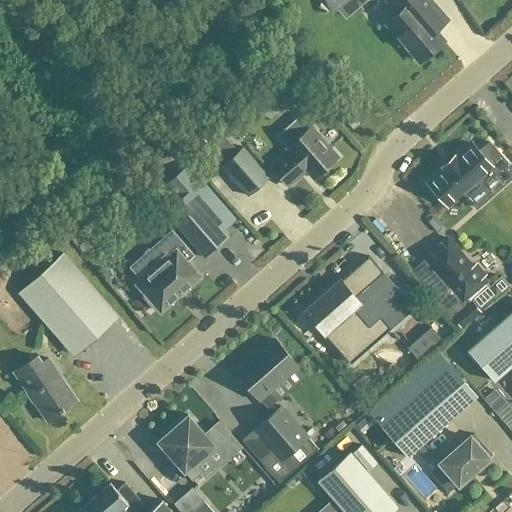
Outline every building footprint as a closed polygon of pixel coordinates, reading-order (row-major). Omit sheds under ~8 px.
[(340,0),(327,0),(331,9),(340,0)] [(446,22),(427,0),(389,0),(387,2),(398,15),(386,26),(390,31),(387,33),(398,46),(401,44),(418,63),(443,42),(434,32),(446,22)] [(271,169),(287,187),(299,177),(297,174),(303,169),(312,180),(336,159),(310,129),(286,150),(289,154),(271,169)] [(220,134),(205,147),(222,166),(221,167),(247,198),(268,179),(242,149),(237,153),(220,134)] [(442,170),(427,184),(432,189),(431,190),(442,203),(443,202),(448,208),(463,195),(467,200),(465,201),(469,205),(470,204),(476,210),(511,178),(511,173),(507,167),(508,166),(488,143),(478,153),(471,145),(455,159),(454,157),(441,168),(442,170)] [(163,213),(203,259),(229,237),(223,231),(235,221),(186,166),(160,189),(174,204),(163,213)] [(199,279),(186,264),(194,257),(171,231),(158,243),(170,257),(136,286),(145,296),(142,299),(153,311),(156,309),(160,313),(199,279)] [(424,259),(410,271),(449,316),(458,308),(461,311),(465,307),(462,303),(484,283),(481,280),(484,277),(474,266),(471,268),(446,240),(424,259)] [(17,295),(70,356),(116,316),(63,255),(17,295)] [(339,283),(305,314),(323,335),(350,366),(389,331),(414,310),(382,273),(368,258),(339,283)] [(471,302),(465,307),(461,311),(458,308),(449,316),(461,330),(481,313),(471,302)] [(511,312),(466,352),(493,383),(511,365),(511,312)] [(440,340),(430,329),(406,349),(416,361),(440,340)] [(251,362),(235,375),(257,401),(258,400),(266,409),(275,401),(267,392),(296,367),(274,341),(258,355),(259,356),(252,363),(251,362)] [(141,363),(151,351),(143,344),(133,356),(141,363)] [(46,423),(76,402),(47,359),(40,364),(35,358),(13,373),(46,423)] [(463,409),(437,378),(380,428),(406,458),(463,409)] [(511,405),(497,392),(489,401),(511,421),(511,405)] [(277,411),(253,432),(269,450),(257,460),(278,484),(317,450),(280,408),(277,411)] [(200,475),(192,466),(212,448),(213,448),(214,447),(213,446),(212,446),(188,418),(187,416),(186,418),(158,443),(158,442),(156,443),(157,445),(158,444),(182,473),(183,474),(191,483),(200,475)] [(491,456),(473,435),(439,465),(458,486),(491,456)] [(341,511),(391,511),(396,508),(350,454),(317,483),(341,511)] [(117,511),(126,505),(132,511),(133,511),(143,504),(125,484),(116,491),(110,484),(109,485),(78,511),(117,511)] [(250,495),(255,505),(271,497),(265,487),(250,495)] [(169,511),(161,503),(161,502),(148,511),(169,511)] [(211,511),(204,504),(204,503),(203,502),(202,503),(192,511),(211,511)]
